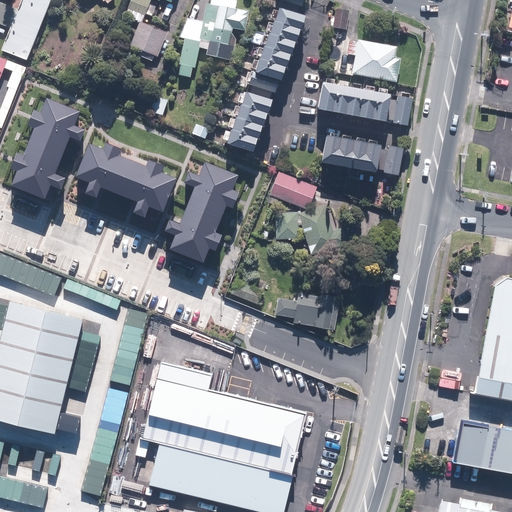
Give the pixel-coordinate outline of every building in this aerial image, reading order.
[(46,0),(22,0),(0,56),(0,57),(21,65),(46,0)] [(151,0),(150,0),(130,0),(128,8),(145,15),(151,0)] [(181,65),(179,75),(190,77),(192,67),(196,68),(199,49),(209,51),(208,56),(230,60),(235,37),(231,36),(232,29),(246,32),(249,12),(235,10),(237,1),(230,0),(212,0),(212,4),(206,3),(203,22),(186,19),(179,38),(183,39),(178,64),(181,65)] [(280,8),(276,21),(301,29),(302,29),(306,16),(280,8)] [(350,11),(336,9),(334,29),(347,31),(350,11)] [(164,28),(141,19),(130,46),(157,56),(167,29),(164,28)] [(274,21),(271,34),(296,41),(297,42),(301,29),(276,21),(274,21)] [(270,34),(266,47),(291,54),(292,55),(296,41),(271,34),(270,34)] [(358,39),(351,74),(397,83),(401,59),(394,58),(396,47),(358,39)] [(265,46),(261,59),(286,66),(287,67),(291,54),(266,47),(265,46)] [(261,59),(260,58),(255,72),(282,81),(286,66),(261,59)] [(128,63),(123,77),(137,82),(142,68),(128,63)] [(252,76),(247,92),(270,99),(272,92),(275,93),(278,84),(252,76)] [(392,95),(323,82),(318,108),(387,121),(392,95)] [(247,91),(243,105),(268,113),(269,113),(273,99),(270,99),(247,92),(247,91)] [(19,170),(13,183),(47,196),(52,182),(63,186),(68,174),(56,169),(57,167),(58,166),(63,151),(68,138),(69,137),(71,132),(80,136),(85,124),(75,121),(80,107),(47,95),(41,109),(35,107),(33,113),(32,115),(31,117),(29,122),(36,125),(33,134),(28,145),(26,151),(18,148),(15,155),(14,157),(14,159),(11,166),(19,170)] [(154,95),(149,111),(162,116),(168,100),(154,95)] [(412,99),(398,96),(393,123),(407,125),(412,99)] [(241,105),(237,118),(263,126),(264,126),(268,113),(243,105),(241,105)] [(237,118),(233,130),(258,137),(259,138),(263,126),(237,118)] [(196,123),(191,133),(205,139),(210,129),(196,123)] [(232,129),(227,144),(254,152),(258,137),(233,130),(232,129)] [(342,138),(327,135),(322,162),(337,165),(342,138)] [(354,140),(342,138),(337,165),(349,167),(354,140)] [(103,148),(89,142),(76,176),(89,181),(85,192),(98,197),(103,185),(104,186),(105,187),(119,192),(134,198),(135,199),(139,200),(136,210),(147,214),(151,205),(164,210),(177,177),(163,172),(166,165),(150,159),(149,161),(147,166),(121,155),(123,151),(124,147),(106,140),(103,148)] [(368,143),(354,140),(349,167),(349,168),(363,170),(368,143)] [(382,145),(368,143),(363,170),(377,173),(382,145)] [(402,148),(389,146),(384,172),(397,174),(402,148)] [(233,185),(238,172),(233,169),(212,161),(205,158),(199,171),(188,167),(183,180),(195,184),(194,186),(193,188),(187,203),(182,217),(181,218),(180,221),(170,217),(166,229),(175,232),(170,245),(203,259),(208,245),(215,247),(217,241),(218,239),(219,237),(221,232),(214,229),(225,203),(233,206),(236,199),(237,197),(238,195),(241,188),(233,185)] [(316,187),(279,172),(269,195),(307,210),(316,187)] [(325,205),(299,212),(312,255),(349,244),(345,228),(333,231),(325,205)] [(297,212),(276,212),(276,239),(297,239),(297,212)] [(15,220),(3,250),(88,284),(100,254),(15,220)] [(107,256),(96,283),(129,298),(141,271),(107,256)] [(236,278),(231,293),(257,304),(263,289),(236,278)] [(491,290),(472,397),(511,404),(511,280),(508,280),(491,290)] [(320,297),(299,293),(297,302),(278,299),(275,314),(294,318),(293,323),(335,331),(341,298),(321,294),(320,297)] [(86,319),(12,300),(0,345),(0,421),(57,436),(86,319)] [(305,417),(159,380),(144,441),(160,445),(290,478),(305,417)] [(451,465),(511,475),(511,431),(459,422),(451,465)] [(139,444),(136,455),(146,458),(149,447),(139,444)] [(242,511),(281,511),(290,478),(160,445),(149,488),(242,511)] [(110,493),(108,504),(124,506),(126,495),(110,493)] [(128,497),(126,507),(142,510),(143,499),(128,497)] [(458,506),(440,503),(438,511),(490,511),(491,505),(459,499),(458,506)]
